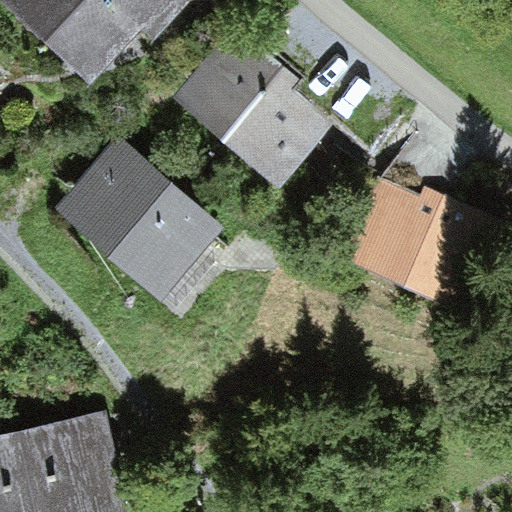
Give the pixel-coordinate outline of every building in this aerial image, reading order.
[(171,0),(29,0),(92,60),(142,7),(156,21),(174,2),(171,0)] [(237,36),(193,88),(275,159),(318,109),(329,118),(353,89),(281,27),(258,54),(237,36)] [(75,200),(163,276),(170,267),(193,286),(229,244),(207,224),(120,149),(75,200)] [(420,196),(376,177),(340,259),(448,306),(489,214),(424,186),(420,196)] [(88,430),(23,444),(38,511),(76,511),(105,506),(101,489),(115,486),(106,447),(92,450),(88,430)] [(0,511),(38,511),(23,444),(0,449),(0,511)] [(450,491),(451,511),(479,511),(477,489),(450,491)]
